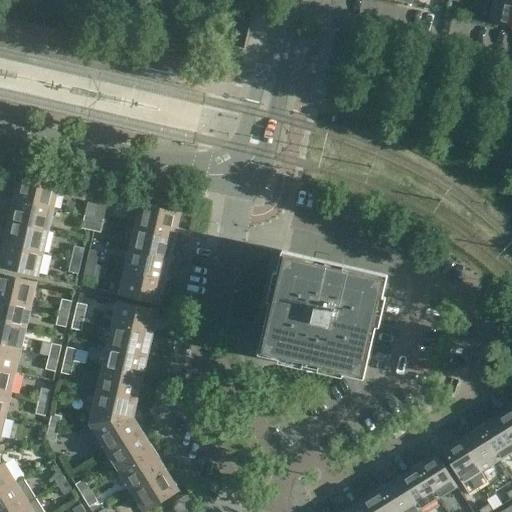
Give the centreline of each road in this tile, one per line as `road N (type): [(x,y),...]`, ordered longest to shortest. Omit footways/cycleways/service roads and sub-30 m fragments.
road 1 (residential): [(281,470),(313,452),(333,476),(472,394),(484,317),(359,236),(295,215)]
road 2 (residential): [(289,9),(511,61)]
road 3 (residential): [(203,367),(238,197),(236,171)]
road 4 (unclassified): [(236,171),(254,151),(289,9)]
road 5 (residential): [(203,367),(187,403),(245,491),(270,501)]
road 6 (residential): [(281,470),(224,375),(203,367)]
